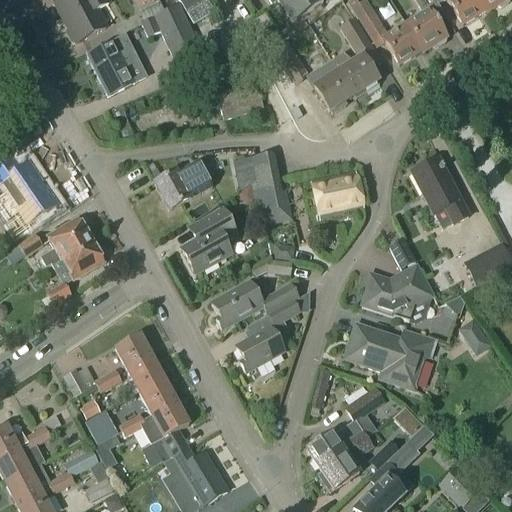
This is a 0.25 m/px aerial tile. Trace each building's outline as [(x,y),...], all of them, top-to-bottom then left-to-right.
[(63,0),(52,6),(61,21),(66,29),(65,30),(67,34),(64,36),(70,46),(73,44),(75,47),(104,32),(94,14),(107,8),(102,0),(63,0)] [(133,0),(138,8),(152,0),(133,0)] [(264,0),(270,9),(276,5),(284,0),(264,0)] [(317,0),(284,0),(276,5),(290,26),(322,5),(317,0)] [(431,0),(410,0),(421,16),(404,27),(422,56),(431,50),(436,51),(443,47),(444,42),(445,41),(432,20),(441,14),(437,9),(431,0)] [(431,0),(437,9),(446,4),(462,30),(484,15),(485,17),(486,17),(475,0),(431,0)] [(475,0),(486,17),(495,11),(500,12),(507,7),(508,2),(510,1),(508,0),(475,0)] [(355,1),(347,6),(379,56),(387,51),(398,68),(420,54),(421,56),(422,56),(404,27),(386,38),(364,3),(359,6),(355,1)] [(177,10),(153,22),(181,81),(205,68),(177,10)] [(331,66),(352,99),(362,93),(364,96),(377,87),(375,85),(376,84),(367,70),(378,64),(353,23),(339,31),(358,62),(351,67),(341,59),(331,66)] [(123,39),(85,59),(106,101),(133,86),(144,80),(123,39)] [(285,47),(273,54),(295,88),(307,81),(285,47)] [(331,66),(306,81),(327,115),(329,114),(331,117),(344,109),(342,106),(352,99),(331,66)] [(228,67),(206,75),(210,87),(232,80),(228,67)] [(250,78),(211,91),(221,123),(261,111),(250,78)] [(244,164),(249,190),(277,184),(271,158),(244,164)] [(9,162),(0,168),(0,193),(26,230),(55,210),(26,167),(17,174),(9,162)] [(436,162),(410,176),(432,218),(444,212),(452,228),(467,220),(436,162)] [(213,190),(198,164),(174,177),(174,176),(152,188),(168,215),(213,190)] [(313,200),(308,202),(310,211),(315,210),(318,224),(362,214),(354,176),(310,186),(313,200)] [(284,221),(277,184),(249,190),(254,214),(258,214),(261,226),(284,221)] [(201,240),(178,253),(193,279),(230,259),(222,245),(234,238),(221,213),(195,228),(201,240)] [(77,224),(45,242),(58,264),(90,246),(83,235),(87,233),(82,225),(78,227),(77,224)] [(33,239),(16,250),(23,262),(40,250),(33,239)] [(401,244),(387,251),(399,273),(413,266),(401,244)] [(90,246),(58,264),(70,284),(101,266),(100,263),(103,261),(98,252),(95,254),(90,246)] [(499,249),(475,262),(486,284),(510,271),(499,249)] [(264,278),(287,280),(289,268),(266,265),(265,276),(264,278)] [(365,294),(360,310),(408,325),(412,312),(432,301),(415,269),(398,278),(402,282),(399,291),(374,283),(375,280),(367,278),(362,293),(365,294)] [(267,320),(291,306),(296,303),(288,289),(266,302),(255,300),(248,286),(210,308),(217,321),(214,323),(220,334),(262,311),(267,320)] [(62,288),(45,298),(52,310),(69,300),(62,288)] [(470,324),(456,333),(473,358),(486,349),(470,324)] [(354,329),(343,363),(382,376),(383,372),(391,375),(388,386),(410,394),(421,359),(429,362),(435,345),(404,335),(400,348),(374,339),(375,336),(354,329)] [(269,332),(234,351),(242,365),(238,367),(244,378),(283,356),(269,332)] [(138,339),(113,353),(125,376),(150,362),(138,339)] [(150,362),(125,376),(137,398),(162,384),(150,362)] [(73,375),(62,382),(73,402),(85,396),(73,375)] [(113,375),(104,380),(107,385),(105,387),(108,392),(119,386),(113,375)] [(328,377),(319,375),(310,408),(310,412),(319,414),(328,377)] [(104,380),(92,386),(98,397),(108,392),(105,387),(107,385),(104,380)] [(162,384),(137,398),(149,420),(175,406),(162,384)] [(347,411),(365,398),(361,392),(343,404),(347,411)] [(347,411),(344,413),(354,427),(383,408),(373,393),(365,398),(347,411)] [(175,406),(149,420),(162,443),(187,429),(175,406)] [(92,407),(78,414),(83,423),(97,416),(92,407)] [(138,419),(129,425),(132,430),(129,431),(132,436),(144,430),(138,419)] [(54,421),(42,427),(48,436),(60,429),(54,421)] [(129,425),(117,431),(123,441),(132,436),(129,431),(132,430),(129,425)] [(4,430),(0,431),(0,461),(16,453),(19,458),(33,450),(48,442),(43,432),(22,442),(20,438),(11,442),(4,430)] [(329,437),(304,454),(318,475),(365,443),(356,430),(345,437),(343,434),(332,441),(329,437)] [(365,443),(318,475),(319,477),(316,479),(327,495),(330,492),(332,495),(357,478),(351,469),(362,461),(360,459),(371,451),(365,443)] [(387,448),(369,466),(377,474),(385,466),(395,456),(387,448)] [(16,453),(0,461),(0,483),(3,488),(39,469),(42,468),(33,450),(19,458),(16,453)] [(193,464),(186,453),(162,467),(169,479),(177,475),(199,511),(225,496),(203,458),(193,464)] [(89,456),(72,464),(77,476),(95,468),(89,456)] [(374,492),(353,511),(388,511),(391,509),(391,508),(409,491),(385,466),(377,474),(367,484),(374,492)] [(39,469),(3,488),(14,511),(40,497),(49,493),(51,498),(61,493),(58,488),(60,487),(57,481),(48,486),(39,469)] [(478,495),(455,472),(441,487),(463,509),(478,495)] [(67,476),(57,481),(60,487),(58,488),(61,493),(73,487),(67,476)] [(90,491),(84,494),(89,505),(111,494),(105,483),(101,476),(86,484),(90,491)] [(47,511),(40,497),(14,511),(15,511),(47,511)] [(106,511),(119,511),(121,511),(115,499),(103,505),(106,511)] [(150,511),(145,501),(123,511),(150,511)]
